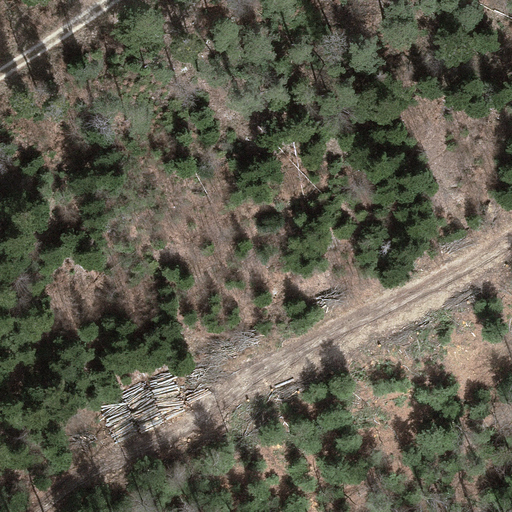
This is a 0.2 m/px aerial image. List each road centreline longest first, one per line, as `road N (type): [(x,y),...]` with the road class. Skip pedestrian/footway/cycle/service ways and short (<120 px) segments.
road 1 (track): [(36,511),(244,376),(511,236)]
road 2 (track): [(111,0),(0,72)]
